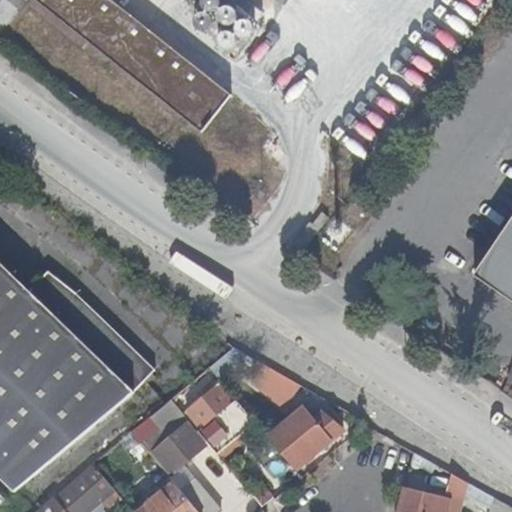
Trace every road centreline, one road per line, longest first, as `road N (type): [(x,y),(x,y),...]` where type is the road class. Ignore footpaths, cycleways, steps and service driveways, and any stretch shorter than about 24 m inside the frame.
road 1 (residential): [(511,458),(0,110)]
road 2 (unknown): [(298,191),(265,108),(236,63),(162,0)]
road 3 (unknown): [(298,191),(310,122),(380,0)]
